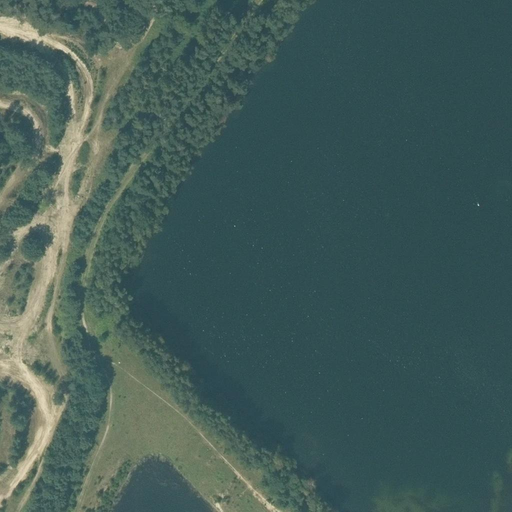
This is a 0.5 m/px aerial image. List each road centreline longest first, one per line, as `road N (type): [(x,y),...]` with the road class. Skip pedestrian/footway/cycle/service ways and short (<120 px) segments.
road 1 (unclassified): [(92,341),(80,296),(103,216),(262,0)]
road 2 (track): [(92,341),(112,393),(75,511)]
